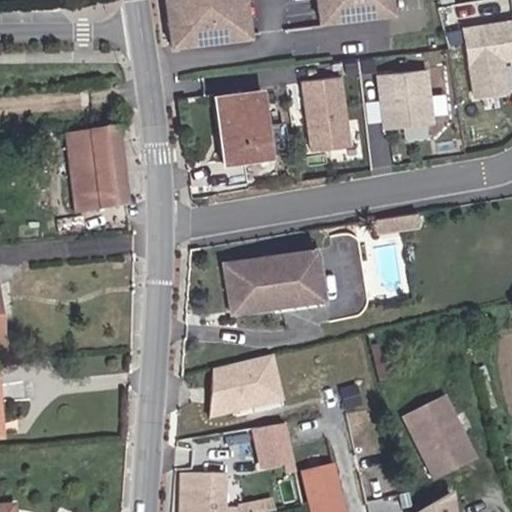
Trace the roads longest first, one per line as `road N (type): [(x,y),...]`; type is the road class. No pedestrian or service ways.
road 1 (residential): [(161,223),(511,164)]
road 2 (tertiary): [(161,223),(143,511)]
road 3 (residential): [(147,61),(380,28)]
road 4 (tertiary): [(147,61),(161,223)]
road 5 (residential): [(0,34),(143,34)]
